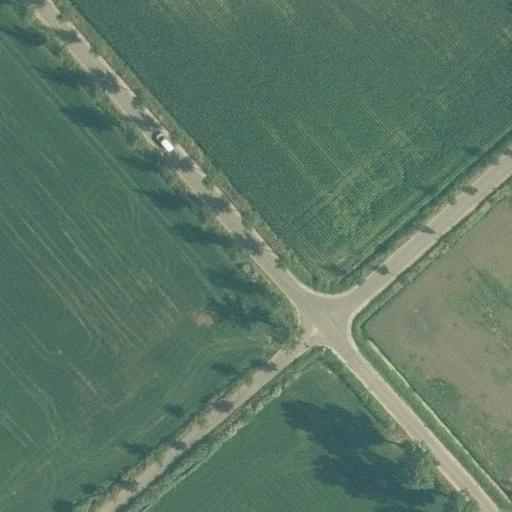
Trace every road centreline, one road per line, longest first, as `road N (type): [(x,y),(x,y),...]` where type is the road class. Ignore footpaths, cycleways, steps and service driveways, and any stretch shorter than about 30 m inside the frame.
road 1 (unclassified): [(322,315),(42,0)]
road 2 (unclassified): [(99,511),(322,315)]
road 3 (unclassified): [(494,511),(322,315)]
road 4 (unclassified): [(322,315),(511,146)]
